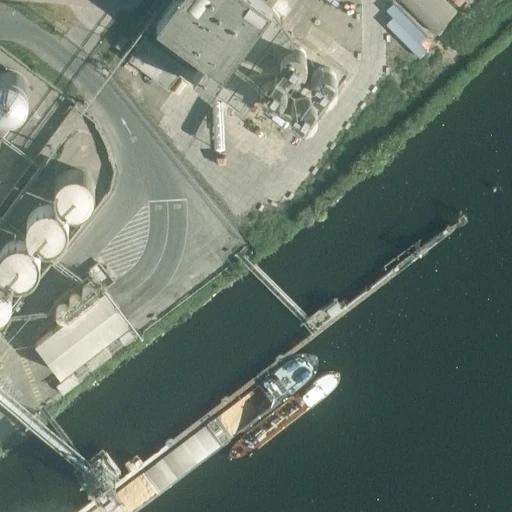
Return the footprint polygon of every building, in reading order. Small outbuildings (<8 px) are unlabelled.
[(457,10),(446,0),(401,0),(435,33),(457,10)] [(128,38),(123,35),(119,39),(116,43),(116,44),(121,48),(121,47),(124,43),(128,38)] [(184,65),(145,36),(141,42),(132,54),(129,58),(168,87),(184,65)] [(294,45),(292,45),(291,45),(289,46),(287,46),(287,47),(285,48),(283,49),(282,50),(281,52),(280,54),(280,55),(279,57),(279,59),(279,61),(279,62),(280,63),(280,65),(281,67),(282,68),(283,70),(285,71),(286,72),(288,73),(290,74),(291,74),(293,74),(295,74),(297,74),(299,73),(301,73),(302,72),(304,71),(305,69),(306,68),(307,66),(308,64),(309,62),(309,61),(309,59),(309,57),(308,56),(308,54),(307,52),(306,51),(305,50),(304,49),(303,47),(301,46),(299,46),(297,45),(295,45),(294,45)] [(320,68),(317,69),(315,70),(313,72),(312,75),(312,76),(311,78),(311,81),(311,83),(312,84),(313,86),(313,88),(315,90),(317,91),(318,92),(321,93),(323,93),(324,93),(327,93),(330,92),(331,91),(333,90),(334,88),(335,87),(336,84),(337,82),(337,80),(337,78),(336,76),(336,75),(335,73),(334,72),(332,70),(330,69),(329,68),(327,68),(325,67),(323,67),(322,67),(320,68)] [(275,72),(272,72),(271,72),(269,73),(267,73),(265,74),(264,76),(262,77),(261,78),(260,80),(260,82),(259,84),(259,86),(259,88),(259,89),(259,90),(260,92),(261,93),(262,95),(263,97),(264,98),(266,99),(267,100),(270,101),(272,101),(274,101),(276,101),(278,101),(280,100),(281,99),(283,98),(284,97),(286,95),(287,94),(287,92),(288,90),(288,89),(289,87),(289,85),(288,84),(288,82),(287,80),(286,78),(285,77),(284,75),(282,74),(280,73),(279,73),(276,72),(275,72)] [(326,110),(333,101),(323,93),(316,103),(326,110)] [(299,95),(297,96),(296,97),(294,98),(293,99),(292,101),(292,102),(291,103),(291,105),(290,107),(290,108),(291,109),(291,111),(292,113),(293,114),(294,116),(296,118),(298,119),(300,120),(301,120),(303,120),(305,120),(307,120),(310,119),(312,117),(313,116),(315,115),(315,114),(316,112),(316,111),(317,109),(317,107),(317,105),(316,104),(316,102),(315,100),(314,99),(312,97),(310,96),(308,95),(307,94),(305,94),(303,94),(300,94),(299,95)] [(94,187),(94,186),(94,185),(93,183),(92,181),(91,179),(90,177),(89,176),(86,174),(83,172),(81,171),(79,170),(77,170),(75,170),(73,170),(70,170),(68,171),(66,171),(65,172),(64,172),(62,174),(61,175),(59,177),(57,180),(57,181),(56,183),(55,185),(55,186),(54,188),(54,190),(55,193),(55,194),(55,196),(56,198),(57,200),(59,202),(60,204),(62,205),(64,206),(66,208),(69,209),(70,209),(72,209),(74,210),(77,210),(80,209),(82,208),(84,207),(86,206),(88,205),(89,203),(91,201),(92,198),(93,196),(94,194),(94,192),(94,189),(94,187)] [(34,210),(33,212),(31,214),(30,216),(29,218),(28,220),(28,222),(27,223),(27,224),(27,227),(27,229),(28,231),(29,233),(30,235),(31,238),(33,240),(35,242),(36,243),(38,244),(41,245),(43,246),(45,246),(47,247),(50,246),(52,246),(55,245),(57,244),(59,243),(61,242),(62,241),(65,238),(66,236),(67,234),(68,232),(68,230),(69,228),(69,226),(69,225),(68,223),(68,221),(68,220),(67,219),(66,216),(65,214),(63,212),(62,211),(61,209),(60,209),(57,207),(55,206),(51,205),(48,205),(45,205),(41,206),(40,207),(38,208),(35,210),(34,210)] [(41,257),(41,256),(40,254),(40,253),(39,251),(38,249),(36,246),(33,243),(30,242),(28,241),(26,240),(23,239),(19,239),(15,240),(13,240),(11,241),(9,243),(7,244),(5,246),(4,248),(3,249),(1,252),(1,255),(0,256),(0,258),(0,259),(0,260),(0,262),(1,265),(1,267),(2,269),(3,271),(4,272),(5,274),(7,275),(9,277),(10,278),(13,279),(15,280),(18,280),(20,281),(23,280),(26,280),(28,279),(31,278),(34,276),(36,274),(37,272),(39,269),(40,267),(41,265),(41,263),(41,261),(41,259),(41,257)] [(13,291),(12,289),(12,287),(11,285),(9,282),(9,281),(7,279),(6,278),(4,277),(2,276),(0,275),(0,274),(0,312),(2,312),(4,311),(5,310),(7,308),(9,306),(10,305),(11,302),(12,300),(13,297),(13,295),(13,293),(13,291)] [(97,288),(97,287),(96,286),(96,285),(94,283),(93,282),(92,282),(91,281),(90,281),(89,281),(87,282),(86,282),(85,283),(84,284),(83,285),(83,286),(83,288),(83,289),(83,290),(83,291),(84,292),(84,293),(85,294),(87,295),(88,295),(89,295),(91,295),(92,295),(93,294),(94,294),(95,293),(96,292),(96,290),(97,289),(97,288)] [(60,374),(129,320),(116,304),(104,288),(35,341),(47,356),(60,374)] [(84,298),(84,297),(84,296),(83,295),(83,294),(81,293),(79,291),(78,291),(77,291),(75,291),(74,292),(73,292),(72,293),(71,294),(71,295),(70,297),(70,298),(70,299),(71,301),(71,302),(72,303),(73,304),(74,304),(76,305),(77,305),(79,305),(80,304),(81,304),(83,302),(83,301),(84,300),(84,299),(84,298)] [(330,312),(340,305),(335,299),(326,306),(330,312)] [(72,308),(71,307),(71,306),(71,305),(70,304),(69,303),(68,302),(67,301),(66,301),(65,301),(63,301),(62,301),(61,302),(60,303),(59,304),(58,305),(58,306),(57,307),(57,309),(58,310),(58,311),(59,312),(60,313),(61,314),(62,315),(63,315),(65,315),(67,315),(68,314),(69,313),(70,312),(71,311),(71,309),(72,308)] [(88,362),(93,368),(112,353),(107,347),(88,362)] [(74,372),(59,384),(65,391),(80,379),(74,372)]
